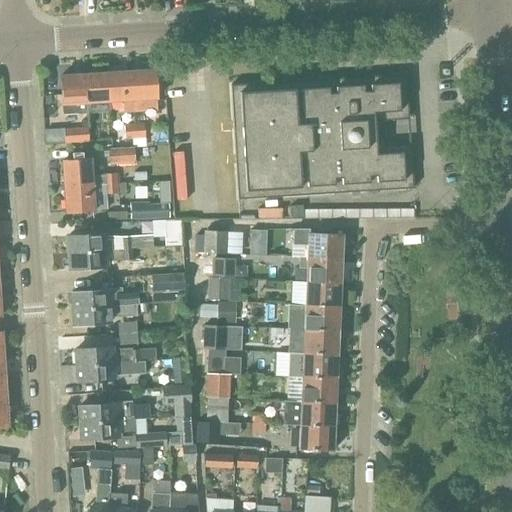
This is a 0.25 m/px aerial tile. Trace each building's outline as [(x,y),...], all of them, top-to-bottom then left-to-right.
[(154,72),(130,73),(132,102),(133,113),(156,112),(155,100),(156,100),(154,72)] [(132,102),(130,73),(107,75),(109,103),(132,102)] [(84,76),(86,104),(109,103),(107,75),(84,76)] [(408,120),(405,75),(230,86),(237,200),(412,189),(410,144),(375,146),(374,122),(408,120)] [(86,104),(84,76),(60,78),(62,116),(78,115),(78,105),(86,104)] [(145,139),(145,138),(144,127),(124,128),(125,140),(145,139)] [(88,130),(73,131),(74,144),(88,143),(88,130)] [(74,144),(73,131),(63,131),(64,145),(74,144)] [(167,147),(139,148),(140,166),(168,165),(167,147)] [(63,188),(92,187),(90,161),(61,162),(63,188)] [(103,176),(103,186),(116,185),(115,175),(103,176)] [(117,195),(116,185),(103,186),(104,196),(117,195)] [(92,187),(63,188),(65,215),(93,212),(92,187)] [(168,205),(130,207),(130,220),(168,218),(168,205)] [(165,234),(165,246),(181,246),(180,221),(164,222),(165,234)] [(203,253),(227,254),(227,232),(204,231),(203,253)] [(306,258),(340,260),(341,235),(307,234),(306,258)] [(67,238),(68,254),(110,251),(109,241),(104,241),(104,236),(67,238)] [(121,239),(122,250),(132,250),(131,238),(121,239)] [(132,261),(132,250),(122,250),(123,261),(132,261)] [(111,262),(110,251),(68,254),(69,270),(106,268),(106,263),(111,262)] [(339,284),(340,260),(306,258),(301,258),(301,269),(306,270),(305,283),(339,284)] [(229,279),(234,280),(235,261),(212,260),(211,278),(229,279)] [(153,277),(150,277),(151,294),(183,291),(182,275),(153,277)] [(207,278),(206,301),(228,302),(229,279),(211,278),(207,278)] [(305,283),(304,307),(338,308),(339,284),(305,283)] [(71,294),(72,310),(114,307),(113,297),(108,297),(108,292),(71,294)] [(216,327),(227,327),(235,328),(236,304),(217,303),(216,327)] [(114,307),(72,310),(73,326),(110,324),(110,319),(114,319),(114,307)] [(304,307),(303,330),(337,331),(338,308),(304,307)] [(227,327),(216,327),(203,326),(202,351),(208,351),(225,352),(227,327)] [(287,354),(289,354),(336,356),(337,331),(303,330),(288,329),(287,354)] [(130,363),(130,364),(140,363),(139,351),(131,352),(131,349),(112,350),(112,348),(75,351),(76,367),(118,364),(130,363)] [(207,375),(224,375),(225,358),(225,352),(208,351),(207,375)] [(288,378),(301,378),(335,380),(335,378),(340,378),(341,366),(335,366),(336,356),(289,354),(288,378)] [(118,375),(118,364),(76,367),(77,383),(114,381),(114,376),(118,375)] [(186,371),(172,372),(173,385),(187,384),(186,371)] [(207,375),(206,399),(207,399),(227,400),(228,375),(224,375),(207,375)] [(301,378),(300,403),(334,404),(335,380),(301,378)] [(173,407),(174,420),(190,420),(189,388),(162,389),(163,408),(173,407)] [(226,425),(227,400),(207,399),(206,424),(218,424),(226,425)] [(333,428),(334,404),(300,403),(286,402),(284,426),(299,426),(333,428)] [(80,424),(122,421),(121,410),(116,410),(116,405),(79,407),(80,424)] [(252,415),(251,425),(264,426),(265,416),(252,415)] [(122,421),(80,424),(81,441),(118,438),(118,433),(122,433),(122,421)] [(218,424),(206,424),(195,423),(194,444),(217,445),(218,424)] [(264,436),(264,426),(251,425),(251,436),(264,436)] [(332,452),(333,428),(299,426),(298,451),(332,452)] [(164,434),(165,446),(180,445),(180,433),(164,434)] [(164,434),(133,437),(134,449),(152,447),(165,446),(164,434)] [(183,463),(194,462),(193,447),(182,448),(183,463)] [(142,449),(142,451),(142,466),(153,465),(152,450),(152,449),(142,449)] [(89,454),(89,457),(88,471),(99,472),(98,486),(109,486),(110,467),(110,455),(89,454)] [(110,455),(110,467),(138,468),(138,455),(110,454),(110,455)] [(218,469),(218,455),(205,455),(204,468),(218,469)] [(236,456),(236,469),(257,470),(258,459),(258,456),(236,455),(236,456)] [(0,456),(0,469),(7,470),(9,458),(0,456)] [(282,459),(264,459),(264,473),(281,474),(282,459)] [(69,471),(71,483),(83,482),(82,470),(69,471)] [(107,511),(108,505),(109,487),(97,486),(96,504),(95,504),(95,508),(89,508),(88,511),(107,511)] [(306,487),(305,497),(318,498),(318,488),(306,487)] [(205,508),(215,508),(214,495),(205,496),(205,508)] [(167,511),(169,498),(150,497),(149,511),(167,511)] [(169,498),(167,511),(197,511),(197,498),(169,497),(169,498)] [(303,497),(302,511),(327,511),(328,499),(318,498),(305,497),(303,497)] [(278,511),(289,511),(291,498),(280,498),(279,511),(278,511)]
